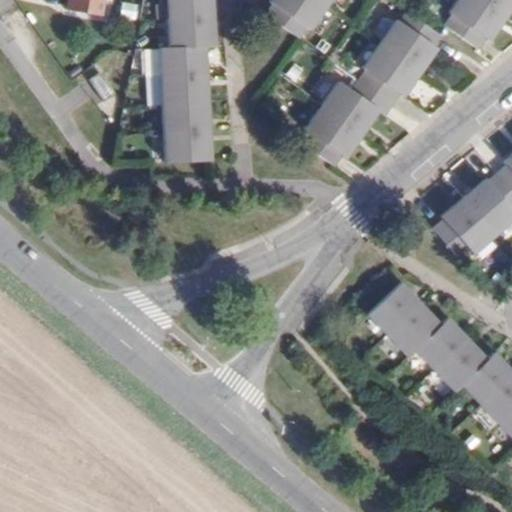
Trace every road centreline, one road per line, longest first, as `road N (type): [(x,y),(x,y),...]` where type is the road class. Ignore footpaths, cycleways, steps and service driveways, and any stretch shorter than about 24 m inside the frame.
road 1 (unclassified): [(344,223),(145,317),(97,319)]
road 2 (unclassified): [(213,416),(239,395),(344,223)]
road 3 (unclassified): [(344,223),(511,82)]
road 4 (unclassified): [(97,319),(213,416)]
road 5 (unclassified): [(213,416),(328,511)]
road 6 (unclassified): [(0,237),(97,319)]
